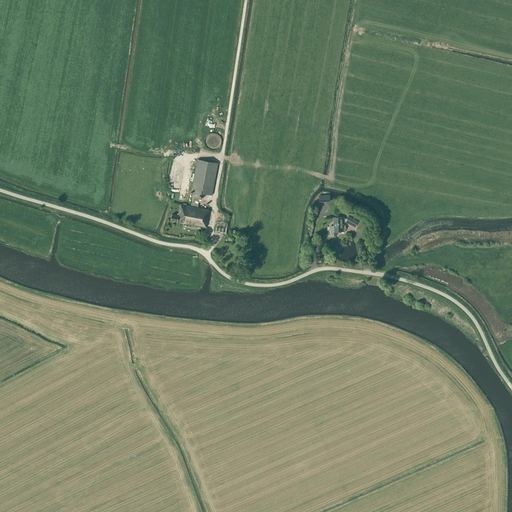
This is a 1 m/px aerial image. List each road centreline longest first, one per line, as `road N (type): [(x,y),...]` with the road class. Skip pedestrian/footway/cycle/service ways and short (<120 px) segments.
road 1 (unclassified): [(0,190),(191,247),(247,284),(280,284),(332,268),(431,289),(475,322),(511,388)]
road 2 (track): [(222,156),(245,0)]
